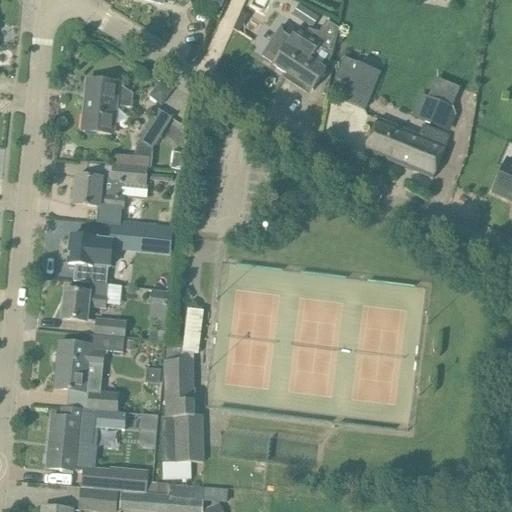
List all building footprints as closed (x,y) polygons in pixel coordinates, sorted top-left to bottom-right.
[(210,0),(209,4),(228,9),(230,0),(210,0)] [(273,40),(262,57),(274,64),(273,65),(287,74),(283,80),(297,88),(300,83),(312,91),(323,75),(332,55),(339,29),(333,25),(326,21),(318,34),(317,36),(314,34),(313,37),(306,33),(297,27),(291,36),(280,29),(273,40)] [(344,58),(335,80),(349,86),(343,101),(364,110),(380,73),(344,58)] [(433,96),(426,94),(417,117),(451,130),(467,88),(440,77),(433,96)] [(118,84),(87,81),(87,82),(88,82),(86,103),(85,103),(82,132),(114,135),(117,110),(131,111),(133,95),(118,85),(118,84)] [(114,156),(113,165),(151,169),(153,150),(161,136),(172,119),(158,111),(148,127),(138,142),(139,142),(133,158),(114,156)] [(417,135),(378,120),(365,152),(432,179),(433,178),(445,147),(449,136),(421,124),(417,135)] [(96,224),(111,226),(155,231),(155,226),(120,222),(122,211),(124,211),(125,198),(121,197),(122,185),(146,188),(148,170),(151,170),(151,169),(113,165),(112,178),(109,180),(77,177),(74,206),(98,209),(96,224)] [(511,167),(511,168),(509,169),(504,167),(493,193),(511,200),(511,167)] [(111,226),(109,242),(113,242),(153,247),(155,231),(111,226)] [(71,237),(68,266),(75,266),(74,283),(106,287),(108,268),(110,269),(113,242),(109,242),(93,240),(93,239),(71,237)] [(103,311),(106,287),(90,285),(89,294),(65,292),(62,320),(84,323),(86,309),(103,311)] [(151,302),(168,303),(169,294),(152,292),(151,302)] [(204,350),(208,311),(191,309),(187,348),(204,350)] [(126,323),(95,320),(94,336),(125,339),(126,323)] [(124,341),(94,338),(93,347),(60,344),(57,368),(62,368),(61,373),(60,373),(58,390),(89,393),(87,411),(117,414),(119,395),(100,393),(105,352),(123,354),(124,341)] [(126,341),(125,351),(133,352),(134,342),(126,341)] [(193,417),(192,362),(165,362),(165,418),(162,418),(163,481),(191,481),(191,464),(201,464),(201,445),(201,417),(193,417)] [(159,370),(146,370),(145,384),(157,385),(159,370)] [(98,430),(124,433),(126,418),(60,411),(60,419),(52,418),(47,469),(75,472),(75,469),(84,470),(82,488),(120,492),(143,495),(164,496),(165,485),(144,483),(145,472),(107,468),(107,471),(95,470),(97,448),(96,448),(98,430)] [(144,416),(141,448),(155,449),(158,417),(144,416)] [(143,495),(120,492),(119,510),(136,511),(202,511),(203,502),(227,504),(228,491),(204,489),(204,490),(169,487),(169,485),(165,485),(164,496),(143,495)] [(113,511),(115,495),(78,491),(76,510),(92,511),(113,511)]
